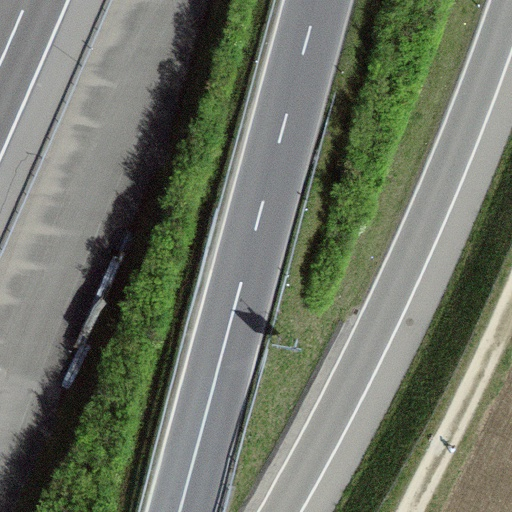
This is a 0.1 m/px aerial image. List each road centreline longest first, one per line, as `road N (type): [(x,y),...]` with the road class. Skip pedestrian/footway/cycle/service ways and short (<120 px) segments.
road 1 (motorway): [(278,511),(404,267),(509,0)]
road 2 (trunk): [(179,511),(317,0)]
road 3 (track): [(411,511),(511,303)]
